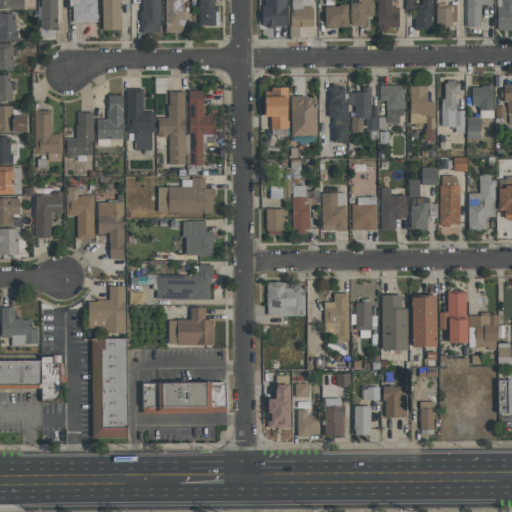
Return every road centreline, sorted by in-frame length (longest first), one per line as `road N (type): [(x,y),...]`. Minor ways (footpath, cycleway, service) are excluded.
road 1 (residential): [(246,482),(240,0)]
road 2 (residential): [(511,56),(92,62),(68,75)]
road 3 (residential): [(511,261),(243,262)]
road 4 (secondary): [(246,482),(511,480)]
road 5 (secondary): [(0,484),(180,483)]
